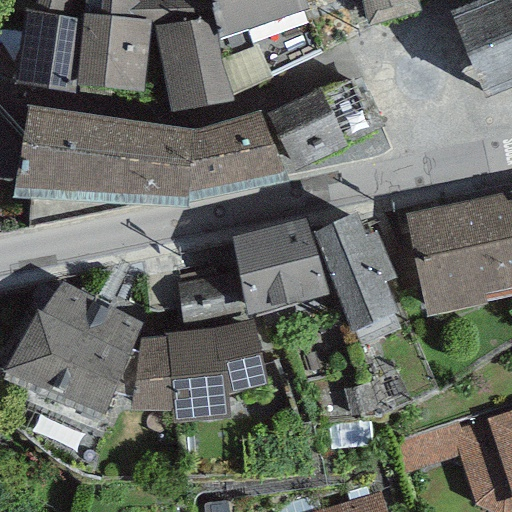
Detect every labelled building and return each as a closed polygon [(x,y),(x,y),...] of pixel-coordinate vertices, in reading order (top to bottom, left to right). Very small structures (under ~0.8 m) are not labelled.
[(38,0),(34,24),(78,31),(79,25),(137,34),(142,0),(38,0)] [(298,0),(208,0),(226,52),(307,25),(304,16),(298,0)] [(298,0),(304,16),(348,0),(298,0)] [(358,0),(368,38),(419,25),(412,0),(358,0)] [(511,1),(451,26),(484,111),(511,99),(511,1)] [(34,24),(25,22),(12,98),(74,107),(76,100),(142,107),(150,36),(137,34),(79,25),(78,31),(34,24)] [(210,33),(154,39),(170,126),(234,116),(210,33)] [(353,80),(265,120),(293,181),(381,141),(353,80)] [(29,114),(0,111),(0,191),(16,194),(13,207),(187,215),(188,207),(284,189),(259,125),(193,144),(28,122),(29,114)] [(288,197),(284,189),(188,207),(187,215),(13,207),(11,217),(186,225),(187,218),(288,197)] [(511,199),(404,223),(426,328),(487,315),(486,309),(511,303),(511,199)] [(319,241),(353,224),(351,220),(317,237),(319,241)] [(319,241),(312,244),(350,350),(397,332),(383,298),(395,293),(375,244),(364,248),(355,223),(353,224),(319,241)] [(326,305),(305,228),(230,246),(246,327),(326,305)] [(144,330),(57,290),(1,390),(102,434),(144,330)] [(227,407),(264,397),(251,330),(241,332),(236,302),(179,315),(184,340),(165,342),(165,346),(140,349),(130,424),(170,425),(171,436),(230,430),(227,407)] [(511,511),(511,420),(485,429),(483,424),(459,433),(452,435),(460,461),(473,509),(479,511),(511,511)] [(452,435),(459,433),(457,428),(394,447),(404,478),(460,461),(452,435)] [(384,511),(380,497),(326,511),(384,511)]
